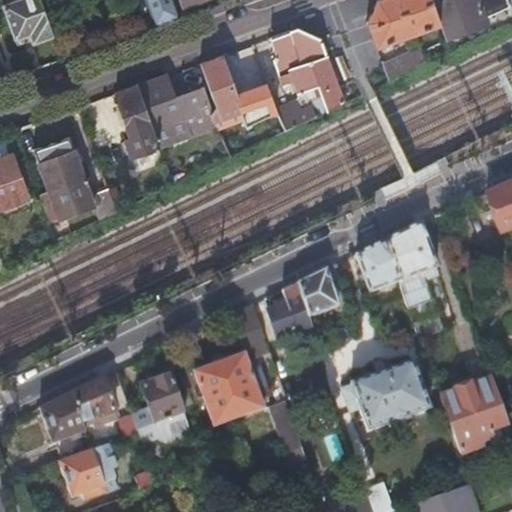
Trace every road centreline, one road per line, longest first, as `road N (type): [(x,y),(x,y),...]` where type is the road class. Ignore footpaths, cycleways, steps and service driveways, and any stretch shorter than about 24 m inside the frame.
road 1 (residential): [(389,226),(0,408)]
road 2 (residential): [(0,108),(305,0)]
road 3 (residential): [(511,168),(389,226)]
